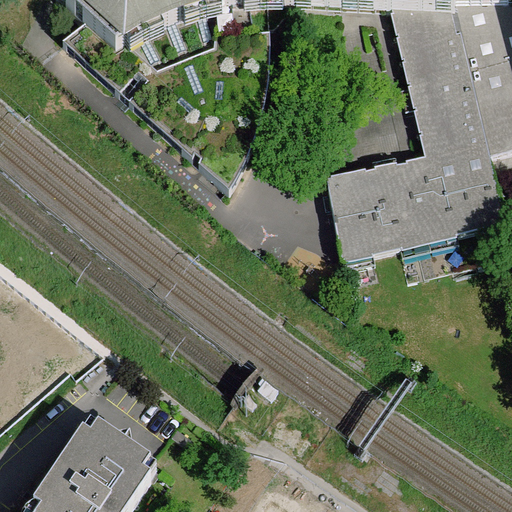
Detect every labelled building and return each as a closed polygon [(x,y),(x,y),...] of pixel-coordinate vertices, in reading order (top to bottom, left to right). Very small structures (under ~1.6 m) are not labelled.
[(172,31),(159,0),(63,0),(61,1),(67,16),(87,33),(117,60),(128,52),(147,43),(172,31)] [(159,0),(172,31),(232,14),(230,0),(159,0)] [(230,0),(232,14),(250,13),(296,12),(296,0),(230,0)] [(296,0),(296,12),(359,14),(359,0),(296,0)] [(359,0),(359,14),(394,16),(456,19),(456,12),(456,0),(359,0)] [(511,11),(511,0),(456,0),(456,12),(511,11)] [(511,11),(456,12),(456,19),(488,150),(492,161),(511,155),(511,11)] [(215,44),(254,42),(250,13),(232,14),(172,31),(147,43),(128,52),(155,80),(214,57),(215,44)] [(456,19),(394,16),(428,165),(488,150),(456,19)] [(117,60),(87,33),(64,50),(231,200),(255,151),(268,103),(271,70),(270,40),(254,42),(215,44),(214,57),(155,80),(128,52),(117,60)] [(492,161),(488,150),(428,165),(328,187),(344,268),(401,255),(508,229),(492,161)] [(92,429),(33,511),(133,511),(160,473),(152,468),(92,429)] [(194,444),(178,434),(173,441),(189,452),(194,444)]
